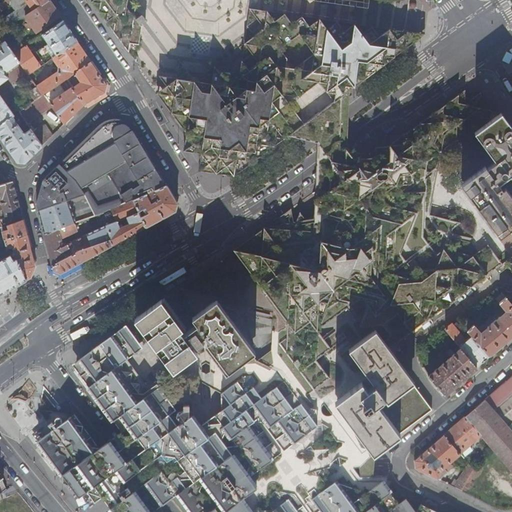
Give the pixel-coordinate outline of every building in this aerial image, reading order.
[(49,0),(48,0),(5,0),(4,1),(0,3),(0,12),(4,10),(5,7),(9,4),(9,1),(10,0),(17,9),(3,20),(8,28),(25,16),(49,0)] [(60,16),(49,0),(25,16),(36,32),(60,16)] [(90,0),(136,61),(139,43),(130,42),(99,0),(90,0)] [(99,0),(130,42),(139,43),(141,25),(139,22),(145,17),(143,14),(141,12),(135,17),(126,5),(132,0),(99,0)] [(257,19),(267,11),(249,8),(257,19)] [(275,21),(267,11),(257,19),(265,29),(244,44),(260,63),(257,81),(276,83),(277,74),(335,82),(336,73),(348,75),(349,76),(361,67),(363,69),(399,41),(389,28),(385,32),(381,27),(376,31),(372,26),(367,29),(363,24),(358,28),(355,23),(345,31),(337,21),(327,28),(320,18),(315,22),(311,17),(306,21),(303,16),(292,23),(285,13),(275,21)] [(337,21),(320,18),(327,28),(337,21)] [(53,58),(77,42),(63,21),(42,35),(49,44),(37,52),(45,64),(53,58)] [(158,94),(187,134),(185,151),(202,152),(200,171),(234,175),(243,169),(289,135),(323,110),(350,90),(373,73),(384,64),(383,63),(388,59),(387,58),(412,44),(425,33),(389,28),(399,41),(363,69),(361,67),(349,76),(348,75),(336,73),(335,82),(338,82),(337,92),(276,83),(257,81),(260,63),(249,71),(242,60),(239,78),(230,85),(215,66),(195,81),(180,61),(177,78),(160,76),(168,86),(158,94)] [(0,60),(13,52),(10,47),(6,41),(0,44),(0,60)] [(19,42),(10,47),(13,52),(15,54),(23,48),(19,42)] [(43,95),(44,94),(60,84),(64,81),(67,79),(69,77),(75,73),(91,62),(77,42),(53,58),(60,68),(59,71),(55,74),(53,71),(52,73),(53,75),(37,87),(42,95),(43,95)] [(383,63),(384,64),(408,46),(412,44),(387,58),(388,59),(383,63)] [(40,67),(26,46),(23,48),(15,54),(20,62),(29,75),(40,67)] [(0,84),(9,78),(5,72),(20,62),(15,54),(13,52),(0,60),(0,84)] [(81,82),(73,88),(85,105),(89,101),(104,93),(106,84),(91,62),(75,73),(81,82)] [(277,74),(276,83),(337,92),(338,82),(335,82),(277,74)] [(44,94),(50,103),(57,98),(59,100),(66,95),(66,93),(64,90),(62,87),(60,84),(44,94)] [(35,100),(42,95),(37,87),(28,92),(35,100)] [(57,98),(50,103),(53,106),(65,124),(85,105),(73,88),(68,91),(66,88),(64,90),(66,93),(66,95),(59,100),(57,98)] [(289,135),(316,143),(315,191),(368,155),(348,148),(350,90),(323,110),(289,135)] [(375,157),(368,155),(315,191),(315,196),(314,219),(306,221),(300,212),(296,222),(285,224),(271,234),(265,227),(234,250),(236,253),(247,268),(294,330),(279,342),(320,398),(327,407),(337,400),(369,376),(348,348),(373,331),(386,349),(495,267),(502,262),(496,253),(489,244),(473,255),(444,249),(447,240),(452,230),(459,224),(425,216),(430,190),(437,152),(440,149),(470,129),(473,133),(491,120),(500,113),(493,103),(480,101),(480,93),(474,98),(464,98),(461,93),(451,101),(410,131),(375,157)] [(0,124),(12,117),(14,115),(0,94),(0,124)] [(53,106),(50,103),(44,94),(43,95),(19,112),(27,124),(53,106)] [(511,128),(505,119),(500,113),(491,120),(473,133),(478,140),(490,156),(495,161),(485,168),(484,166),(464,181),(460,184),(496,232),(498,236),(502,233),(511,226),(511,199),(503,188),(501,189),(497,184),(509,176),(511,180),(511,128)] [(34,133),(31,129),(26,133),(22,132),(12,117),(0,124),(0,136),(18,162),(25,163),(42,146),(34,133)] [(128,121),(111,119),(95,135),(66,157),(44,179),(37,204),(38,210),(50,206),(83,194),(96,215),(103,213),(103,212),(110,209),(132,200),(133,201),(147,195),(152,192),(166,185),(128,121)] [(95,135),(111,119),(106,119),(66,157),(95,135)] [(42,146),(53,136),(45,125),(34,133),(42,146)] [(0,227),(1,227),(2,227),(0,222),(0,203),(2,202),(9,226),(23,219),(12,182),(0,185),(0,227)] [(177,203),(166,185),(152,192),(155,198),(150,200),(147,195),(133,201),(138,211),(144,208),(144,212),(146,214),(141,217),(146,227),(175,211),(177,203)] [(52,216),(63,213),(69,212),(77,210),(81,221),(96,215),(83,194),(50,206),(52,216)] [(139,213),(138,211),(133,201),(111,209),(116,223),(117,222),(128,218),(139,213)] [(50,206),(38,210),(44,234),(66,226),(65,223),(67,223),(66,219),(64,219),(63,213),(52,216),(50,206)] [(69,212),(73,224),(75,223),(81,221),(77,210),(69,212)] [(111,241),(112,246),(132,235),(146,227),(141,217),(139,213),(128,218),(130,224),(125,227),(123,224),(119,226),(117,222),(116,223),(108,226),(112,240),(111,241)] [(130,224),(128,218),(117,222),(119,226),(123,224),(125,227),(130,224)] [(15,253),(17,260),(18,263),(19,263),(26,280),(30,278),(35,267),(23,219),(9,226),(10,229),(2,231),(6,239),(5,240),(7,249),(13,247),(15,253)] [(44,234),(53,266),(72,253),(97,246),(111,241),(112,240),(108,226),(107,226),(71,240),(66,243),(62,242),(62,239),(77,231),(75,223),(73,224),(66,226),(44,234)] [(72,253),(53,266),(54,271),(61,274),(112,246),(111,241),(97,246),(72,253)] [(236,253),(234,250),(211,267),(218,269),(211,274),(231,279),(237,288),(232,301),(199,293),(192,291),(187,297),(187,310),(186,321),(193,317),(214,301),(253,353),(255,352),(247,317),(244,304),(273,311),(271,340),(271,348),(279,342),(294,330),(247,268),(236,253)] [(511,254),(502,262),(495,267),(499,272),(509,265),(511,268),(511,254)] [(0,292),(1,294),(26,280),(19,263),(18,263),(17,260),(13,261),(11,256),(0,261),(0,292)] [(218,269),(211,267),(204,272),(173,295),(181,296),(187,297),(192,291),(199,293),(203,280),(211,274),(218,269)] [(502,293),(498,289),(490,294),(495,299),(502,293)] [(505,297),(502,293),(495,299),(498,303),(505,297)] [(490,356),(511,336),(511,304),(505,297),(498,303),(508,314),(507,315),(506,314),(503,315),(502,317),(502,318),(502,319),(501,320),(499,317),(487,327),(490,330),(489,331),(488,330),(486,330),(484,332),(483,334),(484,335),(483,336),(474,325),(467,331),(470,335),(490,356)] [(192,343),(183,332),(160,300),(138,316),(151,333),(177,367),(198,352),(197,350),(192,343)] [(197,322),(206,334),(212,343),(231,369),(253,353),(214,301),(193,317),(197,322)] [(372,446),(362,453),(356,446),(327,407),(320,398),(279,342),(271,348),(257,359),(253,353),(231,369),(212,343),(207,347),(207,346),(198,352),(177,367),(151,333),(138,316),(128,323),(126,325),(130,330),(77,369),(119,427),(123,428),(124,429),(122,430),(147,461),(158,473),(175,494),(176,495),(177,494),(187,506),(191,511),(202,511),(205,510),(205,511),(437,511),(421,504),(416,511),(414,511),(412,511),(398,504),(382,496),(389,477),(374,477),(376,451),(372,446)] [(183,332),(192,343),(194,342),(197,346),(204,340),(202,336),(206,334),(197,322),(183,332)] [(464,339),(451,323),(445,329),(454,340),(460,348),(477,367),(490,356),(470,335),(464,339)] [(72,364),(77,369),(130,330),(126,325),(72,364)] [(369,376),(337,400),(372,446),(376,451),(400,433),(379,406),(411,382),(386,349),(373,331),(348,348),(369,376)] [(445,394),(477,367),(460,348),(454,354),(450,350),(447,353),(450,357),(447,360),(448,361),(446,363),(444,361),(442,362),(443,363),(429,375),(445,394)] [(511,376),(485,400),(511,430),(511,376)] [(431,409),(411,382),(379,406),(400,433),(407,428),(431,409)] [(337,400),(327,407),(356,446),(362,453),(372,446),(337,400)] [(511,472),(511,430),(485,400),(464,417),(480,436),(493,451),(511,472)] [(74,414),(71,416),(102,453),(133,492),(140,485),(149,498),(157,506),(157,508),(164,503),(175,494),(158,473),(157,473),(147,462),(147,461),(122,430),(110,439),(99,447),(74,414)] [(102,453),(71,416),(65,420),(62,423),(60,424),(61,422),(61,420),(61,419),(59,418),(57,417),(55,418),(54,420),(54,422),(55,424),(50,428),(52,430),(44,436),(55,452),(60,458),(54,463),(79,497),(87,492),(88,493),(95,503),(102,497),(110,507),(113,511),(149,511),(133,492),(102,453)] [(480,436),(464,417),(444,436),(460,453),(480,436)] [(55,452),(44,436),(38,441),(49,457),(54,463),(60,458),(55,452)] [(460,453),(444,436),(415,461),(415,468),(441,480),(447,473),(444,469),(444,468),(443,467),(446,463),(448,465),(460,454),(460,453)] [(147,461),(147,462),(157,473),(158,473),(147,461)] [(454,487),(462,490),(474,469),(469,464),(454,487)] [(398,504),(389,477),(382,496),(398,504)] [(140,485),(133,492),(149,511),(151,511),(157,508),(157,506),(149,498),(140,485)]
